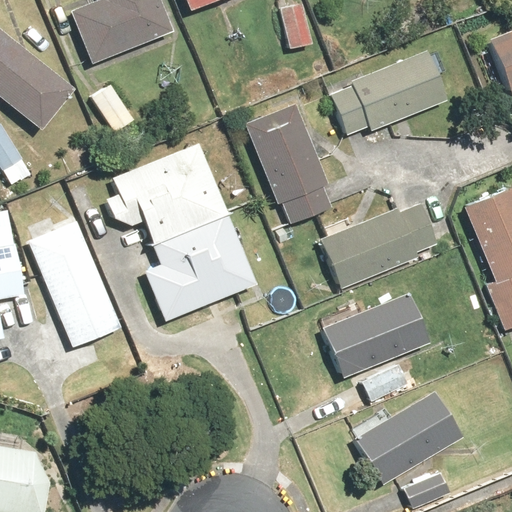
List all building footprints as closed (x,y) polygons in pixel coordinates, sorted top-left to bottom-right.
[(89,0),(65,10),(86,63),(167,31),(154,0),(89,0)] [(178,0),(183,11),(209,0),(178,0)] [(293,0),(271,5),(280,49),(303,44),(293,0)] [(425,3),(377,20),(386,46),(435,29),(425,3)] [(504,96),(511,92),(511,27),(481,40),(504,96)] [(0,34),(0,100),(35,128),(67,88),(0,34)] [(365,131),(440,100),(419,48),(343,79),(346,86),(324,95),(340,134),(362,125),(365,131)] [(287,103),(239,124),(272,204),(277,202),(286,223),(326,207),(317,185),(321,184),(287,103)] [(0,128),(0,167),(3,165),(15,183),(29,173),(0,128)] [(250,284),(192,144),(105,180),(112,195),(101,199),(108,217),(124,226),(137,220),(156,265),(137,272),(158,322),(250,284)] [(511,197),(507,186),(458,206),(489,283),(480,286),(498,331),(511,325),(511,197)] [(315,238),(335,288),(412,257),(409,252),(432,243),(416,204),(394,212),(392,207),(315,238)] [(73,221),(24,241),(67,346),(116,326),(73,221)] [(10,244),(0,245),(0,298),(19,295),(10,244)] [(408,291),(323,322),(343,373),(427,342),(408,291)] [(392,364),(352,385),(362,403),(401,383),(392,364)] [(434,387),(356,433),(384,480),(462,434),(434,387)] [(0,511),(37,511),(42,482),(28,451),(0,446),(0,511)] [(437,468),(394,487),(404,511),(448,492),(437,468)] [(64,511),(63,481),(44,482),(45,511),(64,511)]
